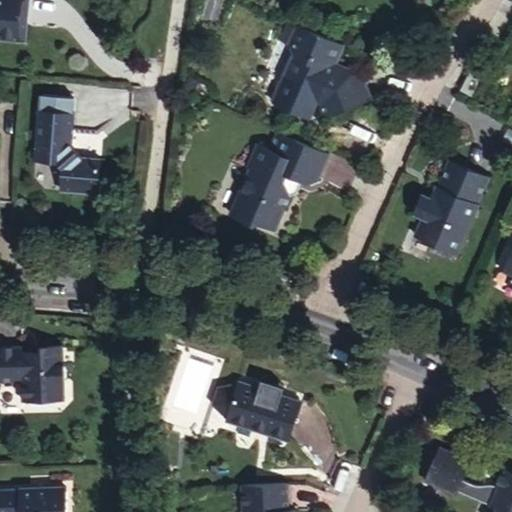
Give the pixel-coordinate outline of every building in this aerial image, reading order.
[(0,0),(0,38),(22,41),(26,0),(0,0)] [(332,63),(341,45),(284,18),(274,40),(281,43),(288,58),(283,68),(301,76),(294,94),(317,105),(322,117),(368,100),(360,75),(348,70),(336,76),(331,68),(332,63)] [(348,70),(332,63),(331,68),(336,76),(348,70)] [(301,76),(283,68),(275,87),(294,94),(301,76)] [(463,68),(453,90),(466,96),(476,74),(463,68)] [(73,111),(36,108),(31,160),(53,162),(59,168),(58,190),(92,192),(98,188),(100,156),(79,155),(71,143),(73,111)] [(315,178),(328,151),(274,128),(266,148),(252,142),(242,163),(245,165),(240,178),(243,178),(238,190),(235,189),(225,213),(252,224),(253,222),(266,228),(273,211),(279,213),(287,195),(281,184),(286,174),(306,182),(315,178)] [(417,192),(407,213),(418,218),(411,236),(452,254),(485,177),(446,159),(433,186),(438,189),(433,199),(417,192)] [(272,230),(279,213),(273,211),(266,228),(272,230)] [(511,237),(497,271),(505,275),(501,285),(511,289),(511,237)] [(0,339),(0,376),(20,376),(22,395),(65,394),(64,338),(42,339),(42,343),(21,343),(20,338),(0,339)] [(235,375),(233,380),(223,411),(221,417),(285,438),(299,397),(235,375)] [(223,411),(233,380),(214,380),(208,401),(223,411)] [(465,456),(435,442),(418,478),(451,491),(453,487),(485,501),(480,511),(511,511),(511,469),(498,464),(491,480),(469,479),(457,474),(465,456)] [(286,481),(238,483),(240,510),(241,510),(241,511),(292,511),(292,508),(288,508),(286,481)] [(66,511),(66,485),(0,486),(0,511),(66,511)]
